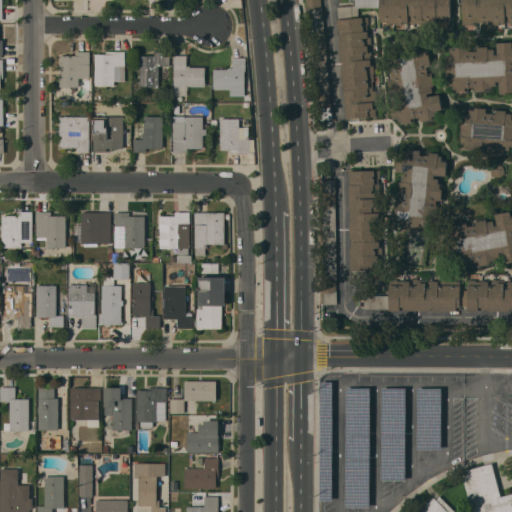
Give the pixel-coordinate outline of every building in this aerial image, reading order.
[(320,0),(321,7),(322,7),(330,94),(331,106),(332,119),(320,120),(320,119),(318,119),(317,108),(316,108),(314,95),(315,95),(313,70),(314,70),(311,34),(309,34),(307,9),(306,9),(305,0),(320,0)] [(451,0),(451,23),(443,23),(443,21),(437,21),(437,22),(430,22),(430,24),(422,24),(422,23),(414,23),(414,22),(412,22),(412,21),(408,21),(408,22),(403,22),(403,24),(394,24),(394,23),(386,23),(386,21),(380,21),(380,7),(358,7),(358,17),(368,16),(369,23),(367,23),(368,31),(369,31),(369,37),(371,37),(371,45),(371,54),(370,54),(371,59),(371,58),(372,65),(373,64),(374,73),(373,73),(374,81),(372,81),(373,90),(376,90),(377,101),(376,101),(377,109),(375,109),(376,116),(369,116),(369,117),(346,118),(345,105),(346,105),(346,102),(345,103),(344,90),(345,90),(345,86),(343,86),(342,68),(343,67),(342,63),(343,63),(343,62),(342,62),(342,60),(341,61),(339,39),(340,39),(340,35),(339,35),(339,33),(340,33),(339,30),(338,30),(337,19),(338,19),(337,6),(355,5),(355,0),(451,0)] [(511,23),(510,23),(510,22),(505,22),(505,23),(499,23),(499,24),(490,24),(490,23),(484,23),(484,22),(477,22),(477,24),(462,24),(462,0),(511,0),(511,23)] [(511,91),(500,92),(499,80),(496,81),(496,85),(492,85),(492,90),(475,91),(475,86),(470,86),(470,88),(468,88),(468,90),(457,91),(457,88),(453,89),(453,85),(447,85),(447,77),(445,77),(444,62),(446,62),(445,55),(451,55),(450,47),(467,46),(468,51),(474,50),(474,47),(488,46),(488,48),(494,48),(494,54),(497,54),(497,42),(511,41),(511,91)] [(428,96),(439,94),(442,109),(437,110),(438,115),(435,115),(436,118),(421,121),(420,116),(412,118),(413,121),(403,123),(403,120),(399,121),(398,117),(393,118),(390,103),(401,101),(401,98),(396,99),(396,94),(391,95),(388,78),(392,77),(391,71),(387,72),(385,60),(388,60),(387,56),(400,54),(399,47),(419,43),(420,49),(426,48),(427,55),(429,54),(431,65),(427,66),(428,75),(432,74),(434,85),(432,86),(433,92),(427,93),(428,96)] [(60,55),(75,55),(75,51),(90,51),(90,78),(79,78),(79,86),(60,86),(60,55)] [(95,54),(106,54),(106,51),(125,51),(125,80),(115,80),(115,85),(95,85),(95,54)] [(140,55),(155,55),(155,51),(170,51),(170,65),(159,65),(159,87),(140,87),(140,55)] [(174,55),(187,55),(187,65),(190,65),(190,66),(205,66),(205,86),(187,86),(187,95),(174,95),(174,55)] [(213,69),(228,69),(228,67),(232,67),(232,56),(246,56),(246,70),(245,70),(245,95),(230,95),(230,88),(213,88),(213,69)] [(486,112),(493,113),(493,109),(506,110),(506,113),(511,113),(511,146),(510,146),(510,150),(505,150),(505,152),(500,151),(499,154),(490,153),(490,149),(484,148),(484,152),(470,151),(470,148),(467,148),(467,141),(460,141),(461,130),(462,130),(462,127),(461,127),(461,121),(463,121),(463,114),(469,114),(469,107),(486,107),(486,112)] [(90,116),(89,152),(77,151),(77,147),(60,147),(60,136),(57,136),(57,125),(60,125),(60,115),(90,116)] [(106,147),(106,151),(93,151),(93,132),(94,132),(94,115),(124,116),(123,147),(106,147)] [(163,147),(146,147),(146,151),(133,151),(133,138),(143,138),(143,132),(144,132),(144,115),(163,115),(163,147)] [(173,139),(173,121),(184,121),(184,116),(203,116),(203,129),(205,129),(205,133),(203,133),(203,148),(187,148),(188,148),(188,152),(173,152),(173,139)] [(220,149),(220,118),(239,118),(239,126),(249,126),(249,137),(250,137),(250,139),(254,139),(254,150),(250,150),(250,152),(248,152),(248,153),(238,153),(238,152),(230,152),(231,149),(220,149)] [(420,155),(425,155),(425,154),(427,154),(427,151),(439,153),(438,155),(442,156),(442,161),(447,161),(446,170),(448,171),(447,176),(434,174),(434,178),(438,178),(438,183),(443,183),(442,200),(437,200),(436,204),(437,204),(435,227),(424,226),(423,227),(418,227),(418,225),(415,225),(415,227),(409,226),(409,225),(401,224),(402,219),(394,218),(396,201),(400,201),(401,196),(400,196),(400,195),(397,195),(399,181),(401,181),(402,175),(407,175),(407,172),(396,171),(397,155),(402,156),(403,148),(420,150),(420,155)] [(491,175),(490,167),(496,162),(503,165),(504,173),(499,177),(491,175)] [(352,283),(352,269),(350,269),(350,257),(351,257),(351,254),(350,254),(350,247),(351,247),(351,243),(351,238),(350,238),(350,219),(351,219),(351,214),(352,214),(352,213),(351,213),(351,212),(349,212),(349,184),(351,184),(351,181),(349,181),(349,170),(374,170),(374,169),(380,169),(380,177),(378,177),(378,184),(381,184),(381,198),(380,198),(380,206),(381,206),(381,233),(379,233),(380,240),(381,240),(381,247),(382,247),(382,269),(366,269),(366,282),(352,283)] [(335,179),(336,192),(335,192),(335,204),(336,204),(337,279),(336,279),(336,290),(337,290),(337,303),(323,304),(323,291),(321,291),(321,278),(322,278),(322,253),(323,253),(322,230),(321,230),(321,205),(320,205),(320,192),(322,192),(322,179),(335,179)] [(47,247),(47,239),(36,239),(36,210),(51,210),(51,215),(66,215),(66,247),(47,247)] [(2,246),(2,233),(0,233),(0,229),(3,229),(3,214),(18,214),(18,211),(32,211),(32,241),(21,241),(21,246),(2,246)] [(81,211),(111,211),(111,243),(82,243),(82,241),(76,241),(76,224),(82,224),(81,211)] [(115,247),(115,211),(130,211),(130,215),(145,215),(145,247),(115,247)] [(190,247),(189,247),(189,254),(192,254),(192,261),(177,261),(177,254),(179,254),(179,248),(160,247),(160,235),(155,235),(155,229),(160,229),(160,215),(175,215),(175,211),(190,211),(190,247)] [(225,243),(228,243),(228,248),(222,248),(222,243),(207,243),(207,246),(205,246),(205,255),(195,255),(195,225),(194,225),(194,211),(225,211),(225,243)] [(511,261),(504,263),(502,251),(499,252),(500,256),(495,257),(496,259),(491,260),(491,263),(479,265),(479,260),(469,262),(470,266),(461,268),(459,256),(447,258),(445,244),(446,243),(445,237),(446,237),(445,233),(451,232),(449,225),(467,221),(467,226),(474,225),(473,221),(486,219),(487,221),(493,220),(494,226),(497,225),(495,213),(510,211),(511,216),(511,215),(511,261)] [(99,323),(99,313),(102,313),(102,284),(104,284),(104,277),(106,275),(111,275),(114,276),(114,262),(129,263),(130,278),(114,278),(114,284),(122,284),(122,299),(123,299),(123,305),(122,305),(122,321),(123,321),(123,324),(111,323),(110,325),(108,326),(106,326),(105,324),(102,324),(102,323),(99,323)] [(218,272),(203,272),(203,271),(197,271),(197,263),(202,264),(202,263),(218,263),(218,272)] [(197,308),(203,308),(203,305),(199,305),(199,291),(200,291),(200,278),(199,278),(199,276),(226,276),(225,305),(222,305),(222,328),(197,328),(197,308)] [(389,295),(389,279),(397,279),(397,280),(410,280),(410,278),(418,278),(418,279),(426,279),(426,280),(438,280),(438,278),(446,278),(446,279),(453,279),(453,281),(460,281),(460,290),(468,290),(468,280),(488,280),(488,278),(496,278),(496,279),(505,279),(505,281),(510,281),(510,280),(511,280),(511,310),(510,310),(510,309),(509,309),(509,310),(488,310),(488,309),(479,309),(479,310),(469,310),(469,309),(467,309),(467,306),(460,306),(460,309),(457,309),(457,310),(438,310),(438,309),(434,309),(434,310),(432,310),(432,309),(430,309),(430,310),(409,310),(409,308),(406,308),(406,310),(403,310),(403,309),(400,309),(400,310),(389,310),(389,309),(364,309),(364,295),(389,295)] [(146,327),(146,314),(133,314),(133,297),(132,297),(132,291),(133,291),(133,281),(151,281),(151,295),(153,295),(153,300),(151,300),(151,308),(154,308),(154,315),(160,315),(160,327),(146,327)] [(17,327),(17,316),(15,316),(15,317),(11,317),(11,316),(5,316),(5,284),(25,284),(25,285),(32,285),(32,327),(17,327)] [(56,314),(64,314),(64,326),(50,326),(50,316),(37,316),(37,284),(57,284),(56,314)] [(69,316),(69,284),(95,284),(95,312),(97,312),(97,327),(82,327),(82,316),(69,316)] [(178,328),(178,318),(172,318),(172,319),(166,319),(166,318),(165,318),(165,307),(164,307),(164,297),(165,297),(165,285),(186,285),(186,312),(193,312),(193,315),(193,328),(178,328)] [(216,380),(216,400),(184,400),(184,412),(170,412),(170,398),(173,398),(173,397),(182,397),(182,398),(184,398),(184,380),(216,380)] [(332,500),(320,500),(321,380),(332,381),(332,500)] [(10,401),(0,401),(0,386),(16,386),(16,398),(29,398),(29,430),(4,430),(4,422),(10,422),(10,401)] [(38,429),(39,386),(55,386),(55,397),(59,397),(58,429),(38,429)] [(132,429),(130,429),(130,434),(122,434),(122,429),(113,429),(113,414),(104,414),(104,387),(122,386),(122,397),(132,397),(132,429)] [(99,419),(71,419),(71,387),(99,387),(99,419)] [(140,421),(137,421),(137,389),(147,389),(147,387),(167,387),(167,401),(166,401),(166,420),(156,420),(156,421),(153,421),(153,426),(140,426),(140,421)] [(371,387),(370,507),(346,506),(346,387),(371,387)] [(382,387),(407,387),(406,479),(381,479),(382,387)] [(418,387),(442,388),(442,449),(417,448),(418,387)] [(187,433),(188,433),(188,431),(194,431),(194,432),(199,432),(199,423),(204,423),(204,420),(219,420),(219,451),(188,451),(187,449),(187,433)] [(53,447),(53,435),(61,435),(61,447),(53,447)] [(79,496),(79,453),(94,453),(94,496),(79,496)] [(184,487),(184,467),(204,467),(204,457),(219,457),(218,477),(216,477),(216,487),(184,487)] [(139,477),(134,477),(134,462),(165,462),(165,475),(157,475),(157,499),(159,499),(159,506),(166,506),(166,511),(152,511),(152,505),(138,505),(139,477)] [(472,511),(461,470),(492,462),(501,495),(511,492),(511,511),(472,511)] [(0,511),(0,480),(1,480),(1,467),(16,467),(16,468),(18,468),(18,484),(30,484),(30,497),(33,497),(33,508),(29,508),(29,511),(0,511)] [(64,507),(53,507),(53,511),(37,511),(37,505),(45,505),(45,475),(64,475),(64,507)] [(218,495),(218,511),(187,511),(187,506),(204,506),(204,498),(195,498),(195,492),(204,492),(204,495),(218,495)] [(419,511),(434,497),(449,511),(419,511)] [(96,511),(96,498),(128,498),(128,511),(96,511)]
